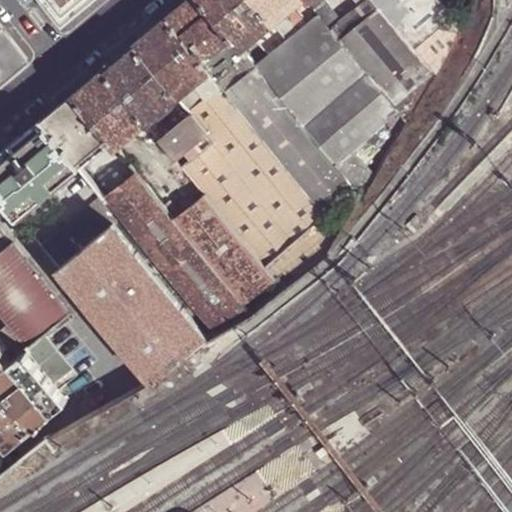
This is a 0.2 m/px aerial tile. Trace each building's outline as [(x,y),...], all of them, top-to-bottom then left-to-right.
[(42,0),(63,25),(93,0),(42,0)] [(191,0),(182,8),(168,19),(325,216),(333,228),(354,192),(337,167),(204,0),(191,0)] [(204,0),(337,167),(354,192),(362,201),(371,183),(364,174),(391,137),(385,129),(401,117),(395,109),(333,30),(320,15),(287,40),(283,33),(273,23),(255,0),(204,0)] [(255,0),(273,23),(302,0),(255,0)] [(309,0),(311,2),(315,8),(320,15),(333,30),(395,109),(434,77),(373,1),(372,0),(309,0)] [(372,0),(373,1),(434,77),(462,31),(436,0),(372,0)] [(283,33),(287,40),(320,15),(315,8),(283,33)] [(185,168),(277,284),(318,251),(333,228),(325,216),(168,19),(154,31),(138,44),(182,99),(195,116),(217,144),(185,168)] [(0,79),(26,57),(0,24),(0,79)] [(121,58),(109,69),(151,124),(182,99),(138,44),(121,58)] [(91,83),(76,95),(110,138),(119,150),(134,138),(151,124),(109,69),(91,83)] [(80,163),(110,138),(76,95),(57,111),(46,120),(80,163)] [(185,168),(217,144),(195,116),(164,140),(185,168)] [(0,190),(22,219),(84,169),(80,163),(46,120),(8,152),(0,158),(0,190)] [(151,124),(134,138),(152,148),(195,204),(175,221),(245,308),(277,284),(185,168),(164,140),(151,124)] [(137,174),(107,197),(109,199),(127,220),(212,329),(247,310),(245,308),(175,221),(137,174)] [(45,248),(62,271),(119,226),(127,220),(109,199),(45,248)] [(62,271),(108,329),(164,283),(119,226),(62,271)] [(0,313),(10,325),(0,333),(0,332),(0,372),(47,335),(71,315),(15,244),(0,255),(0,313)] [(150,383),(208,340),(164,283),(108,329),(150,383)] [(0,423),(1,425),(71,368),(47,335),(0,372),(0,423)] [(25,456),(26,457),(49,439),(39,427),(69,404),(57,388),(75,373),(71,368),(1,425),(13,441),(25,456)]
